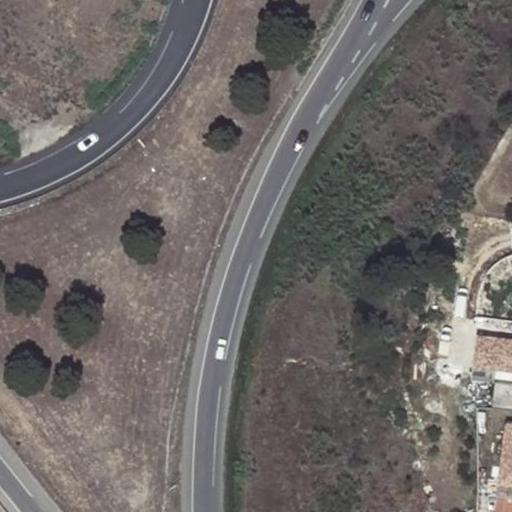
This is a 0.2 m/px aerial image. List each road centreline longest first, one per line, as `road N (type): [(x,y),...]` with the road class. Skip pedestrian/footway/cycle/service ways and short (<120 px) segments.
road 1 (trunk): [(202,511),(208,398),(228,303),(273,181),(307,118)]
road 2 (trunk): [(196,0),(176,48),(132,112),(66,163),(0,187)]
road 3 (trunk): [(307,118),(401,0)]
road 4 (trunk): [(307,118),(373,0)]
